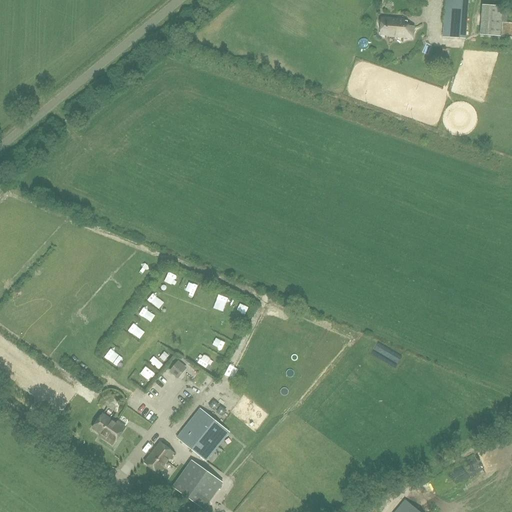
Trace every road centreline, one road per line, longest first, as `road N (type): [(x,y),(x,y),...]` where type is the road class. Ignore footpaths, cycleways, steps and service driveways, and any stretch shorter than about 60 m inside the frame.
road 1 (unclassified): [(0,147),(179,0)]
road 2 (unclassified): [(0,401),(156,511)]
